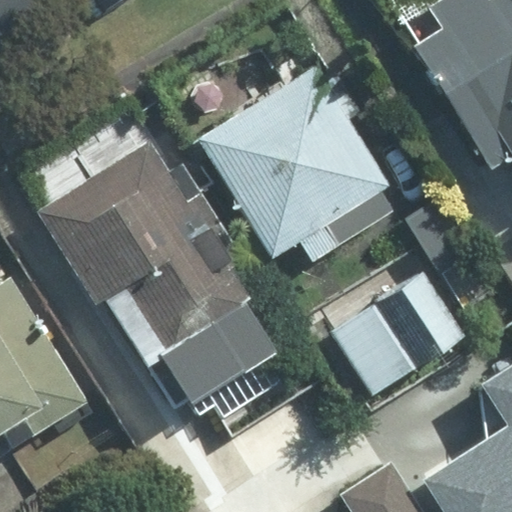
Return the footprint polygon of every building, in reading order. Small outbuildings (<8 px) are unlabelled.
[(511,0),(431,0),(442,17),(417,33),(498,163),(511,154),(511,0)] [(318,58),(201,128),(273,247),(390,176),(318,58)] [(138,353),(164,337),(196,388),(280,336),(153,129),(41,199),(138,353)] [(427,264),(334,322),(374,386),(467,328),(427,264)] [(17,272),(0,282),(0,443),(88,393),(17,272)]
